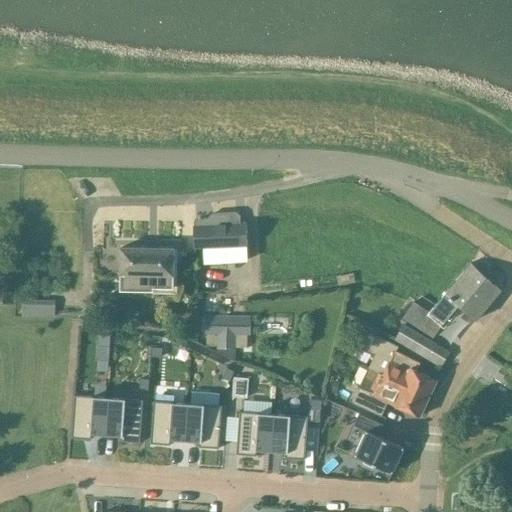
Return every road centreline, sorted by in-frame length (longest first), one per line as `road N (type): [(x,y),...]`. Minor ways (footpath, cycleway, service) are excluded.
road 1 (unclassified): [(405,180),(321,163),(0,154)]
road 2 (residential): [(230,487),(71,475),(0,495)]
road 3 (residential): [(425,500),(428,439),(444,391),(511,305)]
road 4 (residential): [(425,500),(230,487)]
road 5 (residential): [(405,180),(511,272)]
